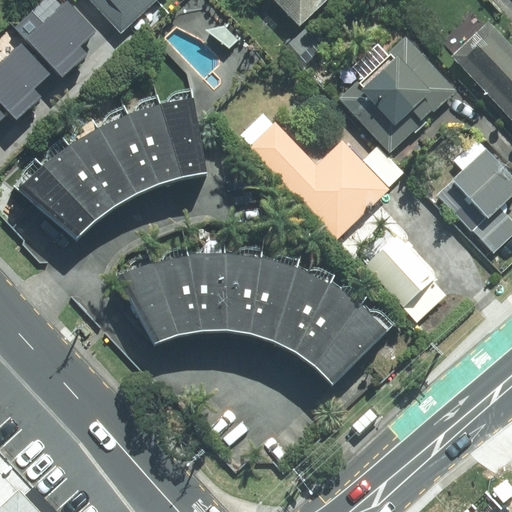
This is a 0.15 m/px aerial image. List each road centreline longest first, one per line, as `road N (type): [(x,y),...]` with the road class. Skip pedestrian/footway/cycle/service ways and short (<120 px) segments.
road 1 (tertiary): [(0,313),(185,511)]
road 2 (secondary): [(350,511),(511,361)]
road 3 (secondary): [(511,391),(350,511)]
